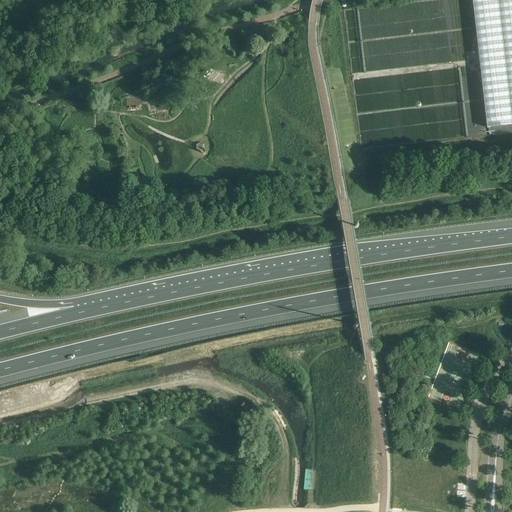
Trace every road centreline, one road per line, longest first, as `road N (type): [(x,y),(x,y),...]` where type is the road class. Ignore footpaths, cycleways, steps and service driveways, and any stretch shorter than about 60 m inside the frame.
road 1 (motorway): [(0,370),(146,331),(511,270)]
road 2 (motorway): [(511,236),(262,272),(77,312)]
road 3 (track): [(0,423),(190,381),(226,388),(240,423),(224,511)]
